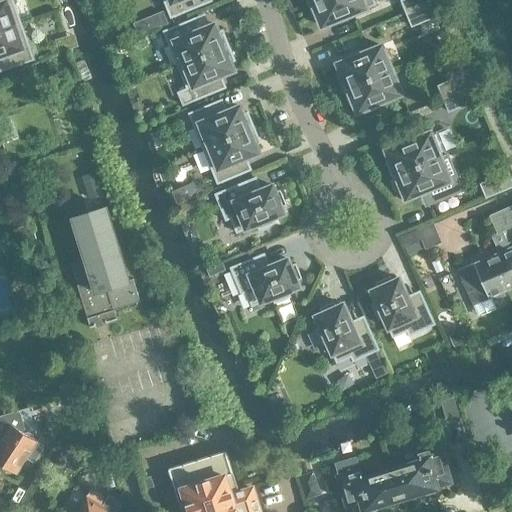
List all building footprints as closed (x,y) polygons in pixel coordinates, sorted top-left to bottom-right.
[(0,0),(0,29),(21,23),(12,0),(0,0)] [(163,0),(170,17),(194,7),(191,0),(163,0)] [(375,5),(373,0),(316,0),(307,4),(313,20),(318,18),(322,26),(375,5)] [(406,13),(434,2),(433,0),(401,0),(406,13)] [(439,15),(434,2),(406,13),(411,26),(439,15)] [(177,66),(228,45),(222,29),(217,31),(214,23),(192,32),(187,21),(163,31),(177,66)] [(21,23),(0,29),(0,56),(4,55),(9,68),(33,59),(21,23)] [(228,45),(177,66),(192,101),(216,91),(211,79),(233,70),(230,62),(235,60),(228,45)] [(342,89),(391,69),(381,45),(337,63),(340,72),(336,74),(342,89)] [(401,94),(391,69),(342,89),(349,105),(353,103),(357,112),(401,94)] [(443,99),(471,87),(465,74),(438,86),(443,99)] [(476,100),(471,87),(443,99),(448,112),(476,100)] [(203,148),(254,127),(247,112),(243,114),(239,106),(217,115),(212,103),(188,113),(203,148)] [(254,127),(203,148),(217,183),(241,173),(236,161),(259,152),(255,144),(260,142),(254,127)] [(391,176),(440,156),(430,132),(386,150),(389,159),(385,161),(391,176)] [(450,181),(440,156),(391,176),(398,192),(402,190),(406,199),(450,181)] [(480,184),(486,197),(511,186),(511,182),(508,172),(480,184)] [(236,233),(257,224),(259,229),(275,223),(272,217),(284,213),(281,207),(286,205),(280,189),(275,191),(272,185),(247,196),(241,183),(215,194),(225,220),(230,218),(236,233)] [(496,233),(501,230),(511,225),(511,204),(488,214),(496,233)] [(89,317),(113,309),(115,309),(137,300),(131,279),(107,206),(72,217),(88,268),(75,273),(89,317)] [(416,229),(399,236),(403,247),(421,239),(416,229)] [(501,231),(490,236),(498,252),(501,251),(509,267),(497,272),(506,291),(511,287),(511,241),(507,244),(501,231)] [(498,252),(458,270),(474,305),(506,291),(497,272),(509,267),(501,251),(498,252)] [(252,306),(272,298),(274,303),(290,296),(288,291),(299,286),(296,280),(302,278),(295,263),(290,265),(287,259),(262,269),(257,256),(230,268),(241,294),(246,292),(252,306)] [(208,276),(224,270),(221,263),(205,270),(208,276)] [(378,319),(383,317),(392,337),(406,331),(408,336),(434,324),(422,298),(410,303),(399,278),(393,281),(390,276),(375,283),(377,288),(371,290),(376,302),(371,304),(378,319)] [(322,345),(327,343),(336,363),(350,356),(352,361),(378,350),(366,323),(354,329),(343,304),(337,306),(334,301),(319,308),(321,313),(315,316),(320,327),(315,329),(322,345)] [(0,462),(4,465),(5,469),(11,473),(14,471),(18,474),(28,458),(34,462),(45,445),(35,438),(35,435),(29,431),(26,432),(21,411),(17,410),(0,414),(0,462)] [(453,445),(466,441),(460,420),(446,424),(453,445)] [(392,469),(401,498),(450,483),(438,445),(416,452),(419,461),(392,469)] [(261,511),(255,489),(241,494),(229,452),(171,468),(183,511),(261,511)] [(379,505),(401,498),(392,469),(365,477),(362,469),(342,475),(352,511),(355,511),(368,508),(372,511),(377,509),(379,505)] [(107,498),(91,488),(107,483),(103,470),(89,474),(84,476),(74,491),(85,498),(76,511),(116,511),(122,502),(109,494),(107,498)] [(310,498),(323,493),(316,473),(303,478),(310,498)]
